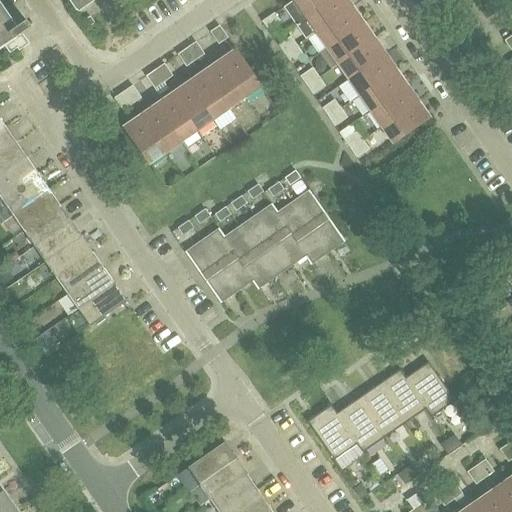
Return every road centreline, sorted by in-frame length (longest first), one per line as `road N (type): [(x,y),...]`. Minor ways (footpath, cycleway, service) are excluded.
road 1 (residential): [(240,393),(66,126)]
road 2 (residential): [(394,0),(511,169)]
road 3 (residential): [(0,343),(102,488)]
road 4 (residential): [(102,488),(240,393)]
road 5 (residential): [(103,84),(224,0)]
road 6 (residential): [(321,511),(240,393)]
